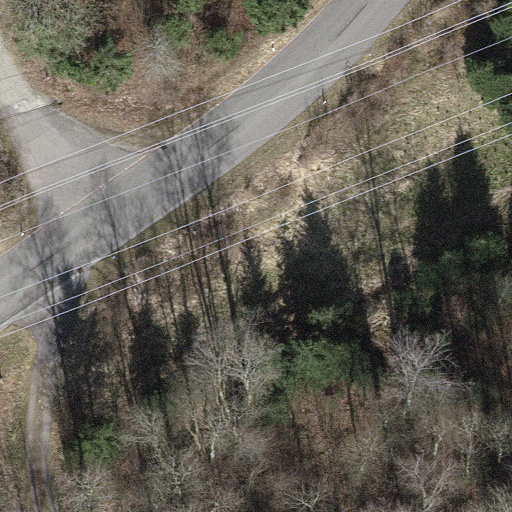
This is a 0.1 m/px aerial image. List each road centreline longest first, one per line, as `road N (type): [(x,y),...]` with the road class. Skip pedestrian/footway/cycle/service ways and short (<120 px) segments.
road 1 (tertiary): [(0,308),(329,61),(379,0)]
road 2 (track): [(43,280),(46,511)]
road 3 (track): [(127,210),(41,155),(0,49)]
